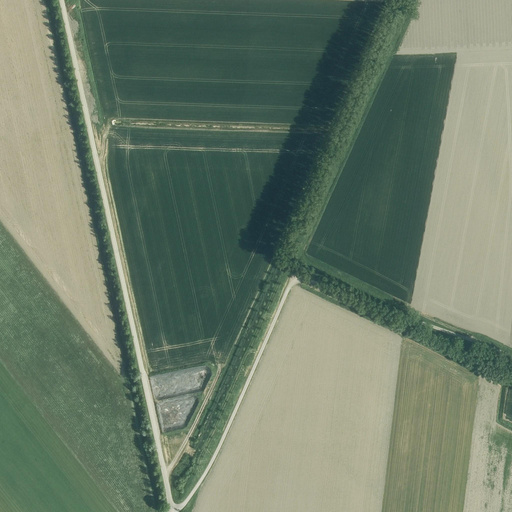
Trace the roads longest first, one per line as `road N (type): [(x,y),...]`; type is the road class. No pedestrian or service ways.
road 1 (tertiary): [(170,511),(61,0)]
road 2 (unclassified): [(173,511),(204,475),(297,280),(511,357)]
road 3 (track): [(308,280),(511,380)]
